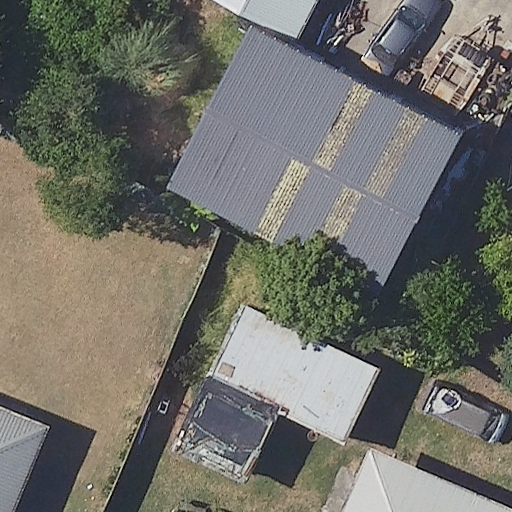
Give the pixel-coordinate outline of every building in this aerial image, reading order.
[(89,90),(130,0),(38,0),(13,55),(89,90)] [(464,112),(303,32),(318,0),(240,0),(243,2),(165,159),(386,269),(464,112)] [(385,352),(242,284),(171,433),(250,470),(284,397),(349,428),(385,352)] [(0,511),(11,511),(50,418),(0,397),(0,511)] [(511,511),(511,496),(377,439),(346,511),(511,511)]
